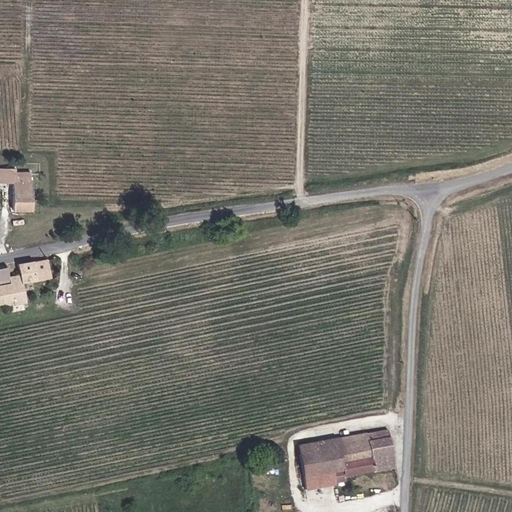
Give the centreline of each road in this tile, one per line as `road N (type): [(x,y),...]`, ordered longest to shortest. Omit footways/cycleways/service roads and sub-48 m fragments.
road 1 (tertiary): [(434,189),(202,213),(0,256)]
road 2 (unclassified): [(408,511),(413,298),(434,189)]
road 3 (track): [(8,511),(145,486),(144,478),(279,445)]
